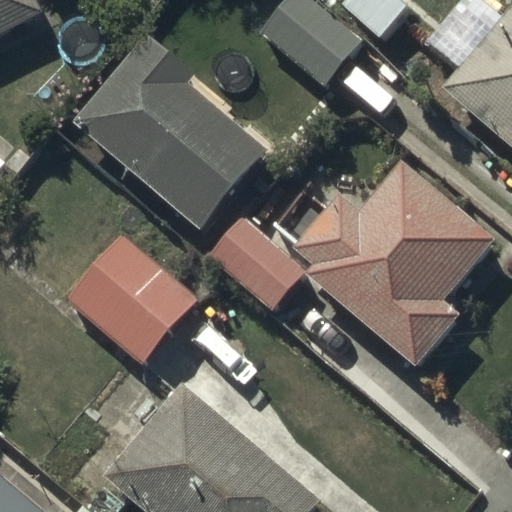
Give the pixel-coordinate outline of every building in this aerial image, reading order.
[(0,0),(0,40),(48,15),(39,0),(0,0)] [(366,42),(314,0),(293,0),(264,37),(328,89),(366,42)] [(411,10),(399,0),(357,0),(350,8),(384,39),(411,10)] [(511,16),(511,17),(491,0),(468,0),(432,42),(465,71),(447,92),(511,147),(511,16)] [(271,139),(153,39),(78,125),(204,236),(275,155),(265,146),(271,139)] [(0,177),(10,165),(0,157),(0,177)] [(357,195),(322,163),(275,225),(304,247),(300,252),(320,267),(312,277),(424,368),(463,320),(446,306),(498,241),(408,167),(369,216),(351,202),(357,195)] [(309,274),(246,222),(211,262),(272,316),(309,274)] [(201,304),(126,237),(71,300),(145,366),(201,304)] [(318,511),(325,504),(186,390),(110,480),(147,511),(318,511)] [(42,511),(0,474),(0,511),(42,511)]
